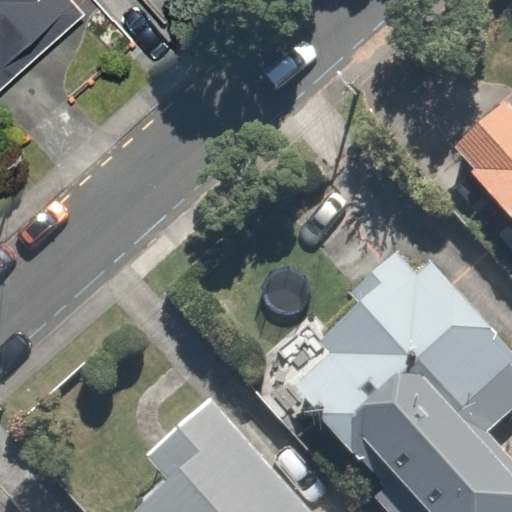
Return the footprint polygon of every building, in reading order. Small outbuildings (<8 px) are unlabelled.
[(94,0),(0,0),(0,86),(95,1),(94,0)] [(511,97),(501,86),(442,142),(511,216),(511,97)] [(511,317),(413,210),(317,298),(341,324),(272,388),(370,495),(385,511),(509,511),(511,511),(511,317)] [(305,511),(312,506),(202,386),(142,440),(158,457),(112,500),(122,511),(305,511)] [(385,511),(370,495),(352,511),(385,511)]
